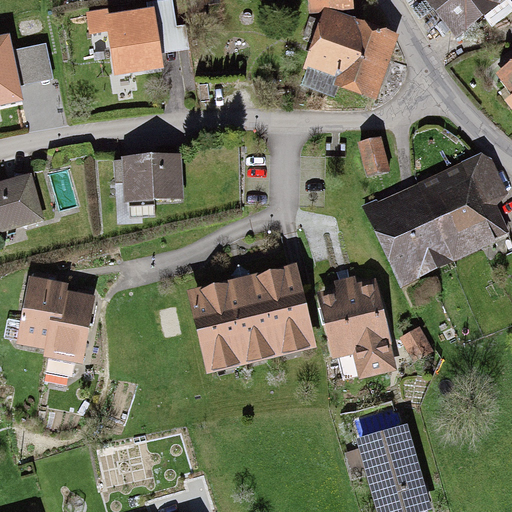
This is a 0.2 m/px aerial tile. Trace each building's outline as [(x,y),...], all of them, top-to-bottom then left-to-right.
[(202,0),(187,0),(191,25),(206,23),(202,0)] [(309,0),(311,13),(352,9),(350,0),(309,0)] [(425,0),(451,32),(491,1),(496,7),(504,0),(425,0)] [(91,33),(111,29),(118,73),(159,66),(154,33),(176,30),(171,2),(148,6),(150,16),(110,22),(108,12),(88,15),(91,33)] [(341,81),(371,92),(391,36),(329,15),(325,24),(310,18),(304,36),(319,41),(303,87),(335,98),(341,81)] [(0,103),(19,100),(6,41),(0,42),(0,103)] [(511,101),(509,104),(511,107),(511,55),(499,65),(508,76),(501,82),(511,96),(511,101)] [(380,140),(360,145),(368,178),(388,173),(380,140)] [(177,159),(114,162),(115,184),(128,184),(128,198),(153,197),(153,200),(179,199),(177,159)] [(490,167),(478,166),(464,172),(466,176),(423,196),(438,230),(491,206),(489,201),(503,194),(490,167)] [(0,230),(41,219),(29,179),(0,186),(0,230)] [(377,217),(374,211),(367,214),(402,288),(413,283),(407,270),(448,252),(438,230),(423,196),(377,217)] [(491,206),(438,230),(448,252),(504,226),(494,205),(491,206)] [(273,287),(266,283),(251,286),(247,280),(237,283),(237,290),(221,294),(217,300),(210,296),(195,300),(211,366),(216,365),(222,355),(223,355),(233,360),(251,356),(254,351),(263,349),(268,352),(286,348),(292,338),(294,338),(303,344),(308,342),(292,277),(277,280),(273,287)] [(51,348),(61,296),(63,289),(33,283),(21,342),(51,348)] [(339,296),(323,299),(343,379),(391,368),(372,288),(357,291),(355,284),(337,288),(339,296)] [(91,302),(61,296),(51,348),(46,372),(71,377),(75,360),(79,361),(91,302)] [(420,334),(403,339),(409,364),(426,360),(420,334)] [(361,443),(381,511),(412,511),(426,508),(427,508),(405,431),(361,443)]
